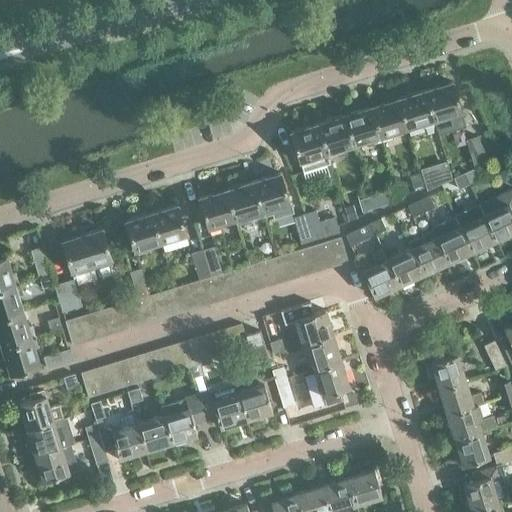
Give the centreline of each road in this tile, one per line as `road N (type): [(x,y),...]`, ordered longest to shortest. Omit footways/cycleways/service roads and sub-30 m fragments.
road 1 (residential): [(0,217),(242,143),(280,92),(509,23)]
road 2 (residential): [(103,511),(399,420)]
road 3 (tertiary): [(26,48),(184,0)]
road 4 (residential): [(375,339),(511,275)]
